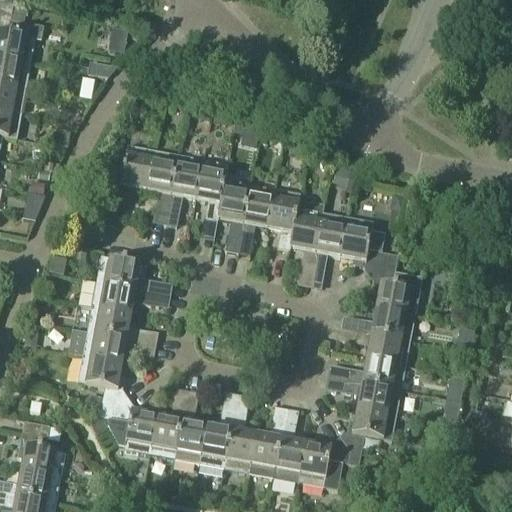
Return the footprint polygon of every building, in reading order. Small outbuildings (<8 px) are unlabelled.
[(0,0),(0,19),(12,21),(16,0),(0,0)] [(41,47),(44,33),(11,27),(12,21),(0,19),(0,64),(31,70),(35,46),(41,47)] [(116,34),(111,52),(125,56),(130,38),(116,34)] [(0,90),(26,95),(31,70),(0,64),(0,90)] [(26,95),(0,90),(0,115),(22,119),(26,95)] [(0,141),(2,141),(17,144),(22,119),(0,115),(0,141)] [(227,128),(228,122),(216,120),(215,126),(227,128)] [(109,192),(134,197),(135,191),(148,193),(155,155),(129,151),(125,170),(114,168),(109,192)] [(167,230),(180,160),(155,155),(148,193),(162,196),(157,228),(167,230)] [(180,160),(167,230),(178,232),(185,200),(197,203),(204,164),(180,160)] [(204,164),(197,203),(211,205),(208,221),(219,223),(226,184),(227,184),(229,169),(204,164)] [(109,192),(114,168),(110,167),(102,166),(98,190),(109,192)] [(219,223),(234,226),(228,258),(239,260),(252,189),(227,184),(226,184),(219,223)] [(269,233),(276,194),(252,189),(239,260),(250,261),(256,230),(269,233)] [(280,251),(291,254),(298,215),(299,207),(301,198),(276,194),(269,233),(283,235),(280,251)] [(301,272),(312,274),(322,219),(324,211),(299,207),(298,215),(291,254),(304,256),(301,272)] [(323,282),(324,276),(326,260),(340,263),(347,224),(322,219),(312,274),(311,280),(323,282)] [(372,238),(374,229),(347,224),(340,263),(353,265),(352,272),(364,274),(370,282),(384,272),(396,274),(399,262),(382,259),(386,240),(372,238)] [(99,263),(94,289),(159,301),(161,289),(151,287),(136,284),(138,270),(99,263)] [(423,284),(395,279),(396,274),(384,272),(370,282),(375,289),(372,301),(379,302),(377,316),(415,323),(423,284)] [(159,301),(94,289),(89,314),(129,321),(132,308),(147,311),(157,312),(159,301)] [(85,339),(156,352),(158,340),(127,335),(129,321),(89,314),(85,339)] [(415,323),(377,316),(374,330),(343,323),(341,335),(411,348),(415,323)] [(411,348),(341,335),(339,346),(370,352),(367,365),(406,372),(411,348)] [(81,363),(120,370),(122,357),(154,363),(156,352),(85,339),(81,363)] [(456,350),(455,356),(470,359),(472,352),(456,350)] [(76,389),(103,394),(100,413),(112,416),(126,406),(121,397),(123,385),(118,384),(120,370),(81,363),(76,389)] [(406,372),(367,365),(365,379),(349,376),(347,387),(401,397),(406,372)] [(401,397),(347,387),(345,399),(361,402),(358,415),(397,422),(401,397)] [(173,467),(186,397),(175,394),(169,427),(156,425),(149,462),(173,467)] [(199,472),(206,434),(192,432),(198,399),(186,397),(173,467),(199,472)] [(447,398),(446,406),(460,409),(461,401),(447,398)] [(98,425),(107,427),(106,433),(117,452),(124,454),(124,457),(149,462),(156,425),(142,422),(143,416),(131,414),(126,406),(112,416),(100,413),(98,425)] [(40,410),(31,408),(29,418),(38,420),(40,410)] [(273,485),(286,416),(274,413),(269,445),(255,443),(248,481),(273,485)] [(364,444),(392,449),(397,422),(358,415),(355,429),(350,428),(348,439),(339,445),(349,459),(346,470),(358,472),(364,444)] [(298,490),(305,452),(292,450),(297,418),(286,416),(273,485),(298,490)] [(223,476),(233,422),(222,420),(219,436),(206,434),(199,472),(223,476)] [(248,481),(255,443),(241,441),(244,424),(233,422),(223,476),(248,481)] [(443,422),(441,431),(455,433),(457,425),(443,422)] [(47,434),(24,429),(22,440),(45,444),(47,434)] [(63,461),(43,457),(45,444),(22,440),(17,464),(23,465),(20,478),(59,485),(63,461)] [(342,469),(346,470),(349,459),(339,445),(331,451),(319,448),(318,455),(305,452),(298,490),(337,497),(342,469)] [(0,500),(54,511),(59,485),(20,478),(18,492),(0,488),(0,500)] [(53,511),(54,511),(0,500),(0,511),(53,511)]
